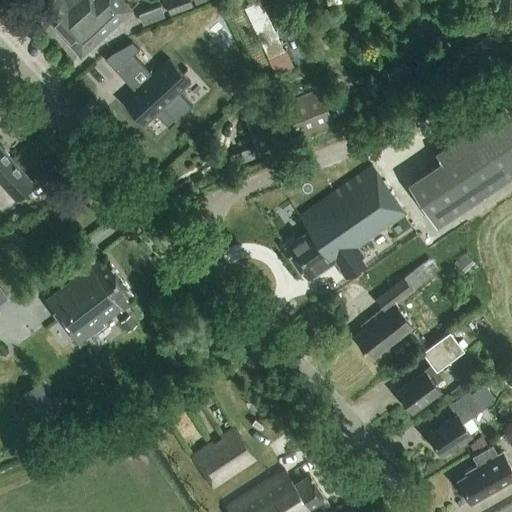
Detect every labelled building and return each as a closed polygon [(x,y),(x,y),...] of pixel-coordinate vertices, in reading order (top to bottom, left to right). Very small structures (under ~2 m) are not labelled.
[(64,0),(63,0),(46,0),(37,9),(80,55),(130,8),(122,0),(64,0)] [(163,0),(169,15),(193,6),(190,0),(163,0)] [(271,55),(286,48),(263,0),(259,0),(247,6),(271,55)] [(291,0),(298,16),(317,8),(313,0),(291,0)] [(140,25),(162,16),(156,1),(134,10),(140,25)] [(260,78),(271,73),(241,11),(231,16),(260,78)] [(332,44),(320,14),(301,22),(313,52),(332,44)] [(103,48),(99,52),(111,66),(135,44),(130,39),(103,48)] [(471,43),(458,49),(472,75),(484,68),(471,43)] [(165,53),(118,97),(139,119),(158,102),(170,115),(162,122),(163,123),(171,116),(188,101),(175,87),(186,76),(165,53)] [(441,89),(426,59),(411,66),(425,97),(441,89)] [(259,155),(333,126),(319,88),(245,118),(259,155)] [(407,182),(437,225),(511,174),(511,121),(502,107),(436,151),(441,159),(407,182)] [(0,171),(12,161),(0,147),(0,171)] [(32,183),(12,161),(0,171),(0,181),(16,199),(32,183)] [(403,230),(411,224),(404,214),(405,213),(372,165),(299,216),(309,231),(285,248),(309,280),(338,260),(343,267),(340,269),(346,277),(365,264),(361,257),(363,256),(357,247),(396,220),(403,230)] [(465,278),(477,267),(466,253),(453,264),(465,278)] [(126,296),(132,291),(109,261),(103,266),(98,260),(45,300),(78,344),(104,325),(103,323),(119,310),(120,311),(131,303),(126,296)] [(432,274),(423,262),(404,277),(375,299),(385,312),(353,337),(370,359),(413,326),(395,303),(432,274)] [(0,302),(10,295),(0,280),(0,302)] [(129,315),(120,323),(127,332),(136,325),(129,315)] [(437,370),(463,350),(461,348),(467,344),(463,338),(457,342),(449,332),(422,352),(431,364),(424,369),(425,371),(397,393),(411,412),(439,391),(432,380),(440,374),(437,370)] [(511,368),(509,367),(500,379),(510,387),(511,384),(511,368)] [(39,380),(21,394),(41,421),(59,407),(39,380)] [(482,382),(470,390),(481,406),(489,401),(492,396),(482,382)] [(460,422),(469,416),(480,409),(467,390),(445,404),(453,416),(427,434),(441,456),(470,437),(460,422)] [(209,488),(253,459),(231,425),(216,435),(217,437),(209,442),(208,440),(187,454),(209,488)] [(470,505),(499,489),(511,481),(511,469),(503,453),(497,456),(492,448),(473,458),(479,469),(457,481),(464,494),(462,495),(466,503),(468,502),(470,505)] [(230,511),(321,511),(330,506),(309,473),(294,483),(284,468),(226,505),(230,511)]
